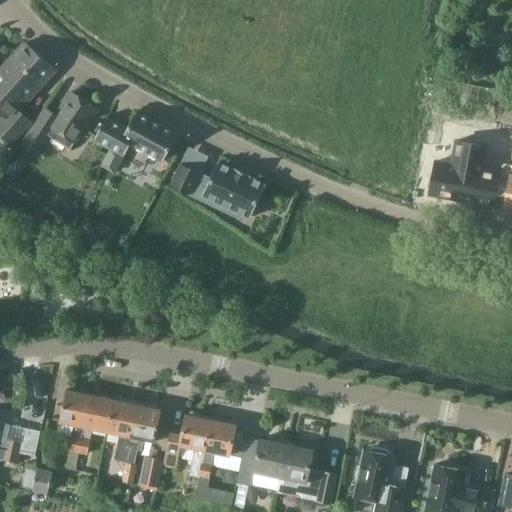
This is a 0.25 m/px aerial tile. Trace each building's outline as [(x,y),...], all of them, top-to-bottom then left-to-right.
[(0,111),(4,115),(0,118),(0,133),(11,144),(32,122),(18,109),(55,70),(25,42),(0,69),(0,111)] [(18,181),(35,154),(37,155),(49,135),(71,149),(97,109),(71,92),(56,115),(46,109),(22,146),(5,172),(18,181)] [(178,134),(137,112),(128,127),(107,115),(94,139),(124,156),(131,143),(163,161),(178,134)] [(436,161),(430,194),(493,205),(499,173),(482,169),(484,161),(486,146),(456,141),(452,164),(436,161)] [(194,188),(204,192),(203,195),(250,217),(253,211),(257,213),(263,201),(259,199),(266,184),(250,177),(251,175),(235,167),(234,169),(218,162),(210,179),(200,175),(200,173),(181,164),(171,184),(191,193),(194,188)] [(68,451),(78,454),(82,437),(84,426),(90,395),(66,390),(60,421),(74,424),(68,451)] [(84,426),(107,431),(114,400),(90,395),(84,426)] [(115,460),(125,462),(137,405),(128,403),(127,398),(117,396),(114,400),(107,431),(121,434),(115,460)] [(137,405),(125,462),(136,465),(138,451),(142,452),(145,439),(155,441),(162,410),(160,409),(159,405),(149,403),(147,406),(137,405)] [(189,476),(199,478),(211,420),(201,418),(200,413),(191,411),(188,415),(186,415),(182,434),(170,432),(164,465),(176,467),(181,444),(195,447),(189,476)] [(211,420),(199,478),(209,481),(216,452),(230,455),(236,425),(234,425),(234,420),(224,418),(221,422),(211,420)] [(0,422),(0,448),(21,453),(35,456),(41,431),(0,422)] [(82,437),(78,454),(88,456),(91,439),(82,437)] [(254,471),(280,477),(287,444),(260,439),(256,458),(243,455),(237,483),(251,486),(254,471)] [(298,496),(299,493),(303,494),(303,497),(316,500),(331,504),(337,475),(310,469),(311,461),(315,462),(318,447),(297,442),(297,446),(287,444),(280,477),(277,491),(298,496)] [(364,449),(360,467),(358,466),(355,478),(357,479),(353,496),(377,501),(374,511),(398,511),(404,489),(389,485),(396,456),(390,454),(390,452),(386,450),(383,448),(379,448),(375,447),(371,448),(370,450),(364,449)] [(0,459),(2,460),(2,459),(19,463),(21,453),(0,448),(0,459)] [(144,455),(138,483),(158,487),(164,459),(144,455)] [(435,464),(425,511),(430,511),(489,511),(494,490),(464,484),(466,470),(451,467),(451,465),(447,463),(443,462),(439,462),(439,464),(435,464)] [(33,488),(49,492),(52,474),(37,470),(33,488)] [(511,474),(506,474),(500,503),(511,505),(511,474)]
